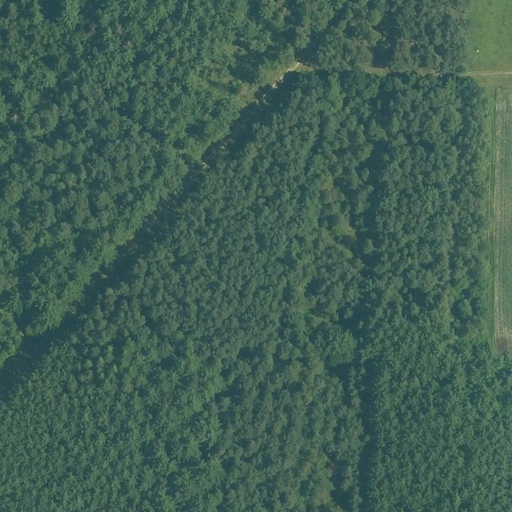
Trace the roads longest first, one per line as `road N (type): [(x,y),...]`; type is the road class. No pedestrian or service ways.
road 1 (track): [(0,391),(350,0)]
road 2 (track): [(448,511),(442,363),(345,382),(345,418),(305,481),(306,511)]
road 3 (track): [(511,75),(365,70),(308,46)]
